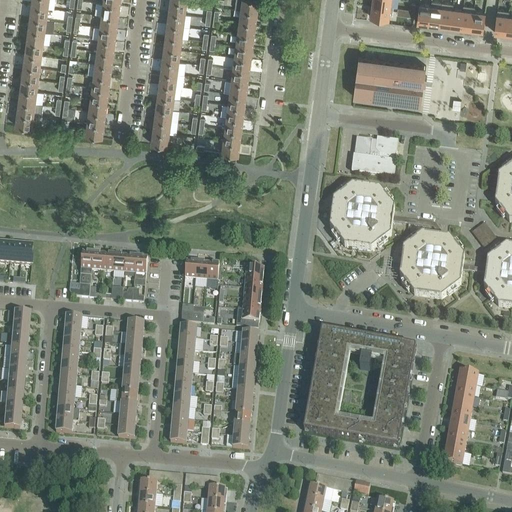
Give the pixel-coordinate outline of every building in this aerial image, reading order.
[(185,14),(187,2),(171,0),(170,0),(169,12),(185,14)] [(258,12),(259,0),(242,0),(241,9),(258,12)] [(431,5),(429,24),(439,25),(442,6),(441,6),(442,2),(432,0),(431,5)] [(442,6),(439,25),(450,26),(452,8),(453,8),(454,3),(442,2),(441,6),(442,6)] [(119,17),(121,5),(104,3),(102,15),(119,17)] [(389,18),(391,7),(372,4),(372,9),(371,9),(370,16),(389,18)] [(420,4),(418,22),(429,24),(431,5),(420,4)] [(463,9),(461,28),(471,29),(474,11),(475,6),(464,4),(463,9)] [(47,19),(49,8),(32,5),(30,17),(47,19)] [(452,8),(450,26),(461,28),(463,9),(453,8),(452,8)] [(256,23),(258,12),(241,9),(239,21),(256,23)] [(498,9),(495,32),(506,34),(508,15),(509,15),(510,10),(498,9)] [(471,29),(483,31),(485,12),(474,11),(471,29)] [(184,26),(185,14),(169,12),(167,24),(184,26)] [(117,29),(119,17),(102,15),(100,26),(117,29)] [(30,17),(29,29),(51,32),(54,33),(55,20),(47,19),(30,17)] [(255,35),(256,23),(239,21),(238,33),(255,35)] [(182,38),(184,26),(167,24),(166,36),(182,38)] [(116,41),(117,29),(100,26),(99,39),(116,41)] [(29,29),(27,42),(44,44),(49,45),(51,32),(29,29)] [(253,47),(255,35),(238,33),(236,45),(253,47)] [(181,50),(182,38),(166,36),(164,47),(181,50)] [(114,53),(116,41),(99,39),(97,50),(114,53)] [(42,56),(44,44),(27,42),(25,54),(42,56)] [(251,59),(253,47),(236,45),(235,57),(251,59)] [(179,62),(181,50),(164,47),(163,60),(179,62)] [(113,65),(114,53),(97,50),(96,63),(113,65)] [(40,68),(42,56),(25,54),(24,66),(40,68)] [(250,71),(251,59),(235,57),(233,69),(250,71)] [(356,96),(419,105),(419,104),(422,87),(426,87),(427,76),(423,75),(424,66),(424,65),(361,57),(356,96)] [(178,74),(179,62),(163,60),(161,71),(178,74)] [(111,77),(113,65),(96,63),(94,75),(111,77)] [(39,80),(40,68),(24,66),(22,78),(39,80)] [(248,83),(250,71),(233,69),(232,81),(248,83)] [(176,86),(178,74),(161,71),(160,84),(176,86)] [(109,89),(111,77),(94,75),(93,87),(109,89)] [(37,92),(39,80),(22,78),(21,90),(37,92)] [(247,96),(248,83),(232,81),(230,94),(247,96)] [(175,98),(176,86),(160,84),(158,96),(175,98)] [(108,101),(109,89),(93,87),(91,98),(108,101)] [(36,103),(37,92),(21,90),(19,101),(36,103)] [(245,107),(247,96),(230,94),(228,105),(245,107)] [(173,110),(175,98),(158,96),(157,108),(173,110)] [(106,112),(108,101),(91,98),(90,110),(106,112)] [(454,99),(452,109),(460,110),(461,100),(454,99)] [(34,116),(36,103),(19,101),(17,113),(34,116)] [(244,119),(245,107),(228,105),(227,117),(244,119)] [(172,122),(173,110),(157,108),(155,120),(172,122)] [(105,124),(106,112),(90,110),(88,122),(105,124)] [(33,127),(34,116),(17,113),(16,125),(33,127)] [(242,131),(244,119),(227,117),(225,129),(242,131)] [(170,134),(172,122),(155,120),(154,132),(170,134)] [(103,138),(105,124),(88,122),(86,135),(103,138)] [(240,143),(242,131),(225,129),(224,141),(240,143)] [(169,146),(170,134),(154,132),(152,144),(169,146)] [(393,179),(396,157),(399,141),(377,138),(377,141),(356,139),(352,172),(393,178),(393,179)] [(239,155),(240,143),(224,141),(222,153),(239,155)] [(511,166),(499,176),(497,190),(495,204),(509,223),(511,223),(511,166)] [(334,200),(330,228),(345,247),(372,251),(391,236),(393,223),(404,224),(409,225),(432,228),(437,234),(437,237),(441,237),(441,232),(435,223),(394,218),(395,211),(395,209),(380,190),(378,189),(367,188),(353,186),(334,200)] [(484,224),(472,233),(484,249),(496,240),(484,224)] [(401,271),(400,277),(414,296),(442,299),(461,285),(463,271),(472,272),(477,273),(486,274),(486,270),(463,267),(464,260),(464,258),(450,239),(448,238),(441,237),(437,237),(423,235),(403,249),(402,263),(401,271)] [(0,263),(10,265),(11,245),(0,244),(0,248),(0,263)] [(20,265),(22,246),(11,245),(10,265),(20,265)] [(31,266),(33,247),(22,246),(20,265),(31,266)] [(486,274),(484,288),(499,307),(511,308),(511,246),(508,246),(507,246),(488,260),(487,262),(486,270),(486,274)] [(92,270),(94,253),(83,252),(80,275),(92,276),(92,270)] [(103,271),(104,254),(94,253),(92,270),(103,271)] [(114,272),(115,255),(104,254),(103,271),(114,272)] [(124,273),(126,256),(115,255),(114,272),(124,273)] [(135,274),(137,257),(126,256),(124,273),(135,274)] [(146,281),(148,258),(137,257),(135,274),(135,280),(146,281)] [(196,280),(198,262),(187,261),(185,279),(196,280)] [(207,281),(208,263),(198,262),(196,280),(207,281)] [(219,264),(208,263),(207,281),(218,282),(218,281),(218,275),(219,269),(219,264)] [(247,267),(246,278),(263,279),(264,268),(247,267)] [(262,290),(263,279),(246,278),(245,288),(262,290)] [(90,298),(91,288),(90,288),(90,286),(79,285),(79,291),(70,290),(69,293),(73,297),(90,298)] [(100,299),(101,295),(96,295),(96,288),(91,288),(90,298),(100,299)] [(261,301),(262,290),(245,288),(244,299),(261,301)] [(133,302),(134,290),(129,289),(127,294),(123,293),(122,297),(122,301),(133,302)] [(138,290),(134,290),(133,302),(144,303),(144,298),(139,297),(138,290)] [(260,311),(261,301),(244,299),(243,310),(260,311)] [(193,319),(194,308),(182,307),(182,322),(192,323),(193,319)] [(204,308),(194,308),(193,319),(192,323),(203,324),(203,320),(204,308)] [(260,311),(243,310),(238,309),(236,327),(258,329),(259,323),(260,311)] [(14,312),(13,323),(29,325),(30,313),(14,312)] [(66,317),(65,329),(81,330),(82,318),(74,317),(66,317)] [(128,322),(127,334),(143,336),(144,324),(128,322)] [(13,323),(12,335),(28,336),(29,325),(13,323)] [(181,327),(180,339),(196,340),(197,328),(181,327)] [(65,329),(64,340),(80,342),(81,330),(65,329)] [(377,341),(351,336),(322,331),(308,411),(305,426),(304,432),(365,443),(398,449),(403,421),(416,348),(390,343),(377,341)] [(243,332),(242,344),(258,346),(258,342),(259,334),(243,332)] [(127,334),(126,346),(142,347),(143,336),(127,334)] [(12,335),(11,347),(27,348),(28,336),(12,335)] [(180,339),(179,350),(195,352),(196,340),(180,339)] [(64,340),(63,352),(79,353),(80,342),(64,340)] [(242,344),(241,356),(257,357),(257,350),(258,346),(242,344)] [(126,346),(125,357),(141,358),(142,347),(126,346)] [(11,347),(10,358),(26,359),(27,348),(11,347)] [(179,350),(178,362),(194,363),(195,352),(179,350)] [(63,352),(62,363),(78,364),(79,353),(63,352)] [(241,356),(240,367),(256,369),(256,365),(257,357),(241,356)] [(125,357),(124,368),(140,370),(141,358),(125,357)] [(10,358),(9,370),(25,371),(26,359),(10,358)] [(178,362),(177,373),(193,375),(194,363),(178,362)] [(62,363),(61,374),(77,376),(78,364),(62,363)] [(240,367),(239,379),(255,380),(255,373),(256,369),(240,367)] [(124,368),(123,380),(139,382),(140,370),(124,368)] [(9,370),(8,381),(24,383),(25,371),(9,370)] [(458,378),(457,384),(476,387),(479,375),(460,372),(459,378),(458,378)] [(177,373),(176,385),(192,386),(193,375),(177,373)] [(61,374),(60,386),(76,388),(77,376),(61,374)] [(239,379),(238,391),(254,392),(255,380),(239,379)] [(123,380),(122,391),(123,391),(123,392),(138,393),(139,382),(123,380)] [(8,381),(7,393),(23,394),(24,383),(8,381)] [(457,390),(456,395),(474,398),(476,387),(457,384),(456,390),(457,390)] [(176,385),(175,397),(191,398),(192,386),(176,385)] [(60,386),(59,398),(75,399),(76,388),(60,386)] [(138,393),(123,392),(123,391),(122,391),(117,391),(116,403),(121,403),(122,403),(137,405),(138,393)] [(238,391),(237,402),(253,403),(254,392),(238,391)] [(7,393),(6,404),(22,406),(23,394),(7,393)] [(454,400),(453,406),(472,410),(474,398),(456,395),(455,400),(454,400)] [(175,397),(174,408),(189,409),(191,398),(175,397)] [(59,398),(58,409),(74,410),(75,399),(59,398)] [(237,402),(236,414),(251,415),(252,415),(253,403),(237,402)] [(121,403),(120,415),(136,416),(137,405),(122,403),(121,403)] [(6,404),(5,416),(21,417),(22,406),(6,404)] [(453,413),(452,418),(470,421),(472,410),(453,406),(452,413),(453,413)] [(174,408),(172,420),(188,421),(189,409),(174,408)] [(58,409),(57,421),(73,422),(78,423),(79,411),(74,410),(58,409)] [(96,412),(89,412),(88,423),(95,424),(96,412)] [(236,414),(235,425),(250,426),(251,415),(236,414)] [(120,415),(119,426),(135,428),(136,416),(120,415)] [(4,427),(4,428),(20,429),(21,417),(5,416),(4,427)] [(450,422),(449,429),(468,432),(470,421),(452,418),(451,423),(450,422)] [(172,420),(171,431),(187,432),(188,421),(172,420)] [(56,432),(56,433),(72,434),(73,422),(57,421),(56,432)] [(209,434),(210,423),(203,422),(202,434),(209,434)] [(235,425),(234,436),(250,438),(250,430),(251,426),(250,426),(235,425)] [(118,438),(134,440),(134,439),(135,428),(119,426),(118,438)] [(449,438),(448,440),(466,443),(468,432),(449,429),(447,437),(449,438)] [(170,443),(186,444),(187,432),(171,431),(170,443)] [(208,446),(209,434),(202,434),(201,445),(208,446)] [(232,448),(249,450),(250,438),(234,436),(232,448)] [(446,445),(445,451),(464,455),(466,443),(448,440),(447,445),(446,445)] [(445,458),(444,463),(462,466),(464,455),(445,451),(444,457),(445,458)] [(321,488),(323,476),(317,475),(315,487),(321,488)] [(327,490),(329,478),(323,476),(321,488),(327,489),(327,490)] [(333,491),(335,479),(329,478),(327,490),(333,491)] [(339,492),(341,480),(335,479),(333,491),(339,492)] [(344,493),(347,481),(341,480),(339,492),(344,493)] [(351,494),(353,483),(347,481),(344,493),(351,494)] [(156,495),(158,483),(154,483),(148,483),(141,482),(141,483),(139,483),(139,489),(140,490),(140,494),(156,495)] [(368,496),(370,486),(356,483),(354,493),(368,496)] [(321,488),(315,487),(311,486),(310,487),(309,486),(308,494),(309,494),(309,498),(324,501),(327,489),(321,488)] [(219,489),(213,489),(209,488),(208,500),(224,502),(224,498),(227,498),(227,490),(225,490),(219,489)] [(155,507),(156,495),(140,494),(140,498),(138,498),(137,506),(155,507)] [(316,511),(321,511),(324,501),(309,498),(308,502),(306,502),(304,509),(316,511)] [(224,506),(224,502),(208,500),(207,511),(225,511),(226,506),(224,506)] [(394,504),(394,503),(378,500),(375,511),(391,511),(392,511),(394,511),(395,505),(394,504)]
